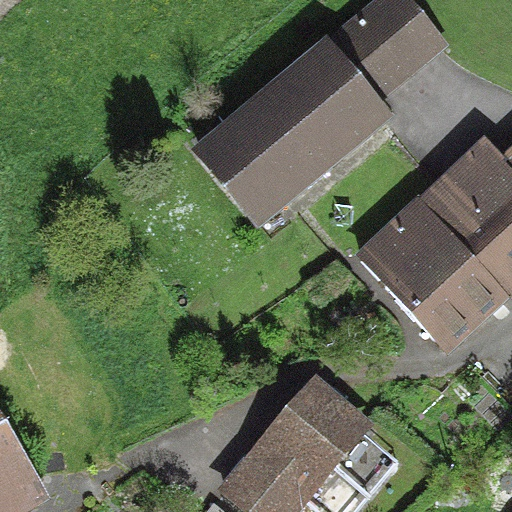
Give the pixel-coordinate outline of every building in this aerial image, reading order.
[(373,0),(328,34),(382,99),(449,43),(413,0),(373,0)] [(328,34),(261,89),(328,169),(395,114),(382,99),(328,34)] [(257,228),(328,169),(261,89),(190,148),(257,228)] [(419,195),(355,254),(448,355),(511,296),(511,166),(502,155),(485,138),(421,197),(419,195)] [(511,145),(502,155),(511,166),(511,145)] [(316,374),(218,489),(245,511),(301,511),(375,424),(316,374)] [(0,415),(0,511),(24,511),(50,497),(0,415)]
